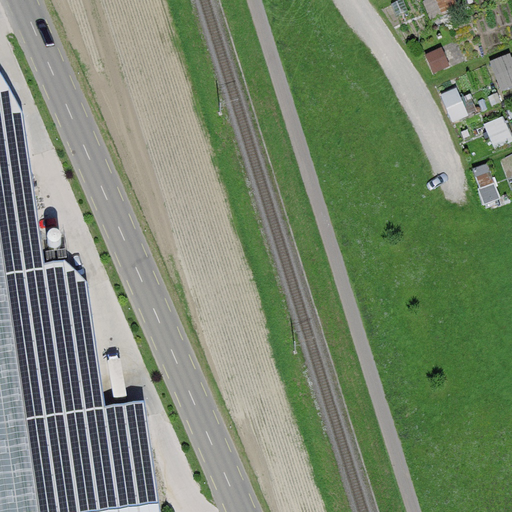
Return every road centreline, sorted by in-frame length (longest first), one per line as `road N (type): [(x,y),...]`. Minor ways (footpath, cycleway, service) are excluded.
road 1 (tertiary): [(22,0),(243,511)]
road 2 (track): [(254,0),(414,511)]
road 3 (track): [(373,0),(436,100),(470,184)]
